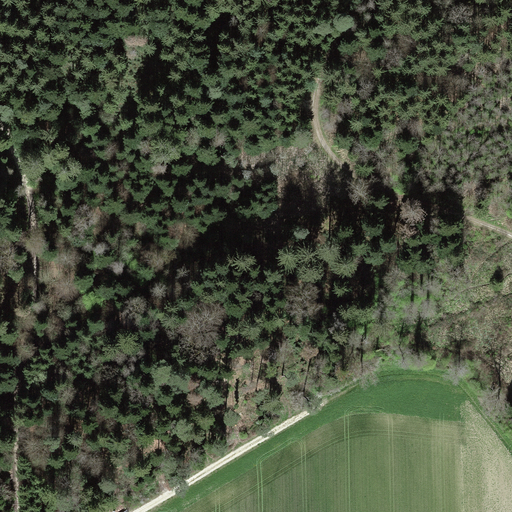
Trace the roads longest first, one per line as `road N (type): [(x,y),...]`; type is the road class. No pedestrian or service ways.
road 1 (track): [(0,122),(26,175),(36,253),(15,419),(17,511)]
road 2 (track): [(359,0),(319,86),(317,121),(330,153),(387,188),(511,235)]
road 3 (track): [(134,511),(324,399)]
